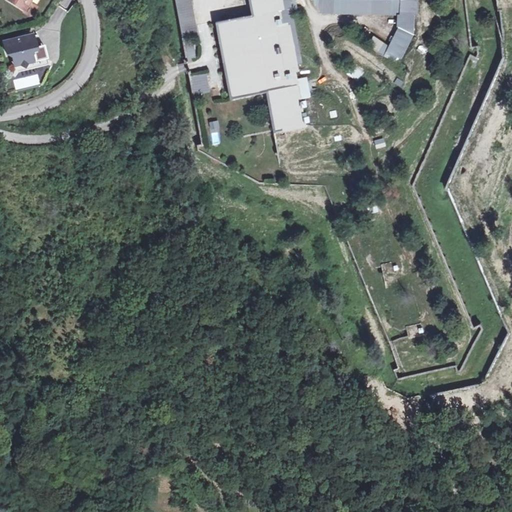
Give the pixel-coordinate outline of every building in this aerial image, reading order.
[(7,0),(24,9),(28,0),(7,0)] [(191,0),(174,0),(180,31),(196,28),(191,0)] [(247,0),(251,23),(215,29),(228,100),(263,93),(270,130),(298,125),(274,0),(247,0)] [(327,13),(393,13),(393,25),(387,42),(368,36),(364,48),(400,61),(412,26),(412,0),(311,0),(311,8),(327,13)] [(34,27),(28,29),(32,41),(41,38),(34,27)] [(28,29),(1,38),(6,50),(10,49),(14,60),(18,59),(33,53),(29,42),(32,41),(28,29)] [(196,56),(193,41),(184,43),(187,58),(196,56)] [(352,63),(345,74),(355,81),(362,69),(352,63)] [(208,92),(207,70),(191,71),(192,93),(208,92)] [(210,144),(219,143),(216,119),(206,120),(210,144)] [(381,137),(371,140),(374,149),(384,145),(381,137)]
